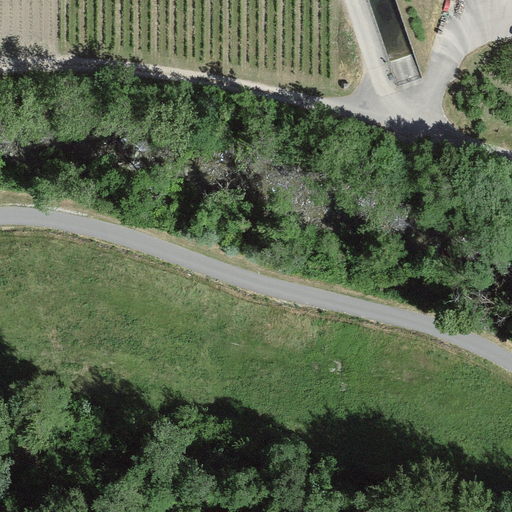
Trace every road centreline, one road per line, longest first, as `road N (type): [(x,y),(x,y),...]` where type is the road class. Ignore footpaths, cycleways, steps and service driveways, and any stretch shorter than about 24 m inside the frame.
road 1 (unclassified): [(511,363),(402,316),(267,287),(124,235),(0,217)]
road 2 (track): [(0,95),(143,74),(391,122)]
road 3 (track): [(345,0),(391,122),(436,133)]
